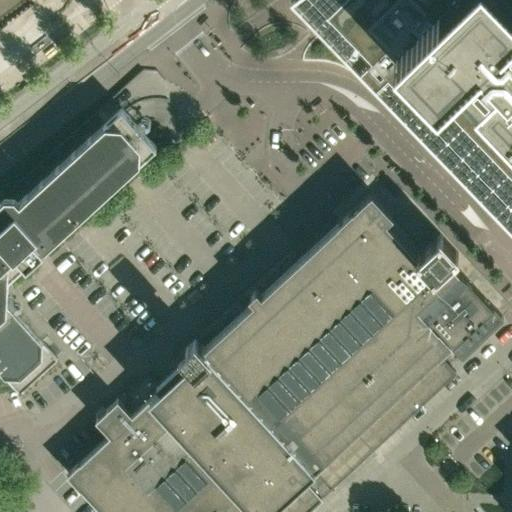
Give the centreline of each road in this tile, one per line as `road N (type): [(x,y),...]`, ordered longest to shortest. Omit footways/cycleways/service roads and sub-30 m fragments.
road 1 (unclassified): [(511,259),(367,103),(320,80),(281,80)]
road 2 (secondary): [(0,156),(161,27)]
road 3 (unclassified): [(352,148),(307,192),(281,163),(281,80)]
road 4 (secondary): [(138,9),(0,120)]
road 5 (unclassified): [(398,446),(511,339)]
road 6 (unclassified): [(281,80),(218,71),(161,27)]
